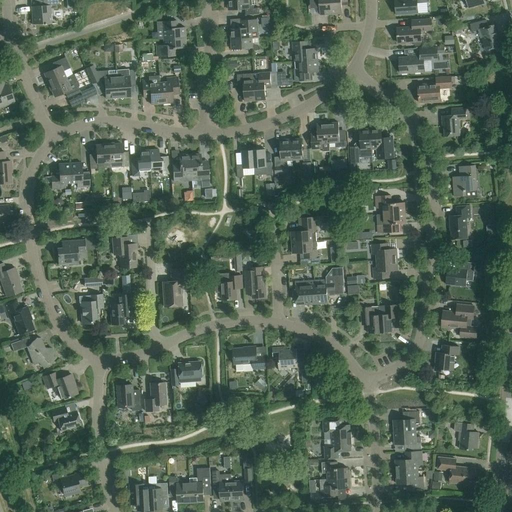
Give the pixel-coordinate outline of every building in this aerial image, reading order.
[(59,5),(58,0),(42,0),(43,6),(31,7),(32,24),(44,24),(51,24),(50,6),(59,5)] [(228,0),(229,10),(245,9),(246,15),(260,14),(259,8),(254,8),(253,6),(255,5),(254,0),(228,0)] [(310,0),(311,4),(319,4),(320,15),(331,14),(330,0),(310,0)] [(330,0),(331,14),(342,13),(341,2),(348,2),(347,0),(330,0)] [(427,2),(427,0),(395,0),(396,15),(418,13),(417,2),(427,2)] [(241,28),(230,29),(231,39),(252,38),(259,37),(257,19),(240,20),(241,28)] [(398,43),(413,42),(414,44),(416,46),(420,46),(421,44),(421,41),(422,41),(421,31),(432,30),(431,19),(412,20),(413,27),(397,28),(398,43)] [(488,27),(486,19),(470,24),(472,32),(479,30),(481,38),(483,37),(486,50),(502,46),(496,25),(488,27)] [(158,39),(185,37),(185,27),(177,27),(177,20),(157,22),(158,39)] [(185,37),(158,39),(158,40),(163,39),(163,45),(156,46),(157,57),(172,56),(172,49),(186,48),(185,37)] [(252,38),(231,39),(232,49),(253,48),(253,50),(259,50),(259,37),(252,38)] [(298,61),(318,60),(317,48),(311,48),(311,40),(305,41),(292,42),(293,54),(297,54),(298,61)] [(422,71),(421,61),(438,59),(437,54),(445,53),(444,46),(420,48),(420,55),(412,56),(412,57),(399,58),(400,73),(422,71)] [(49,85),(65,78),(62,71),(70,68),(65,57),(52,63),(54,69),(44,73),(49,85)] [(228,60),(228,68),(238,67),(237,59),(228,60)] [(312,77),(312,72),(319,72),(318,60),(298,61),(298,68),(294,69),(295,81),(312,80),(311,78),(312,77)] [(92,65),(86,68),(93,83),(99,81),(99,80),(104,79),(105,98),(118,98),(116,70),(95,71),(92,65)] [(128,69),(116,70),(118,98),(130,97),(130,83),(135,82),(134,70),(128,70),(128,69)] [(259,73),(259,79),(254,80),(255,101),(266,100),(265,86),(271,86),(270,72),(259,73)] [(0,107),(15,102),(8,84),(4,85),(0,74),(0,73),(0,107)] [(65,78),(49,85),(54,97),(65,92),(67,98),(80,92),(78,87),(79,86),(74,74),(65,78)] [(255,101),(254,80),(243,80),(243,74),(237,74),(238,88),(244,88),(245,101),(255,101)] [(278,76),(278,86),(291,85),(291,80),(286,80),(286,78),(282,79),(282,76),(278,76)] [(452,88),(451,76),(436,77),(437,83),(418,84),(419,102),(441,101),(440,89),(452,88)] [(160,82),(162,104),(172,103),(171,93),(179,92),(177,77),(166,78),(166,82),(160,82)] [(162,104),(160,82),(153,83),(153,79),(141,80),(143,95),(150,94),(151,105),(162,104)] [(70,101),(73,107),(86,101),(83,95),(70,101)] [(90,107),(103,108),(103,97),(90,96),(90,107)] [(459,119),(466,118),(466,108),(452,109),(453,115),(442,116),(442,123),(444,123),(445,136),(460,135),(459,119)] [(328,123),(329,143),(335,142),(336,147),(346,146),(346,141),(340,141),(338,122),(328,123)] [(329,143),(328,123),(317,124),(318,143),(312,143),(313,149),(323,148),(323,143),(329,143)] [(370,129),(372,149),(377,149),(377,153),(385,152),(385,158),(393,157),(392,144),(384,145),(384,146),(382,146),(381,128),(370,129)] [(355,145),(355,147),(350,147),(351,163),(358,163),(360,163),(359,157),(372,156),(372,149),(370,129),(360,130),(360,142),(356,143),(355,145)] [(291,140),(292,160),(303,159),(301,139),(291,140)] [(292,160),(291,140),(280,140),(281,156),(275,157),(276,174),(288,173),(287,160),(292,160)] [(110,162),(109,144),(96,145),(96,154),(89,154),(90,169),(103,168),(103,163),(110,162)] [(109,144),(110,162),(117,162),(117,167),(129,166),(128,152),(122,152),(121,144),(109,144)] [(149,150),(150,170),(162,169),(162,174),(169,174),(168,156),(159,157),(158,149),(149,150)] [(253,150),(255,168),(255,175),(267,174),(267,176),(273,175),(272,162),(266,163),(265,149),(253,150)] [(150,170),(149,150),(139,151),(140,158),(131,159),(132,176),(139,176),(139,171),(150,170)] [(255,168),(253,150),(242,151),(243,164),(237,165),(237,178),(244,177),(243,169),(255,168)] [(11,168),(11,161),(5,162),(4,152),(0,151),(0,183),(11,183),(10,169),(11,168)] [(209,187),(209,182),(208,163),(201,164),(200,154),(189,155),(191,176),(198,175),(198,179),(201,179),(202,187),(209,187)] [(172,165),(172,166),(174,181),(185,180),(184,176),(191,176),(189,155),(179,156),(179,162),(177,162),(176,163),(176,165),(173,166),(173,165),(172,165)] [(331,160),(332,169),(340,168),(339,159),(331,160)] [(388,160),(389,169),(397,169),(396,159),(388,160)] [(89,174),(82,175),(81,162),(70,163),(71,183),(77,183),(77,188),(90,187),(89,174)] [(313,180),(311,162),(302,163),(304,181),(313,180)] [(51,176),(52,189),(66,188),(65,184),(71,183),(70,163),(58,164),(59,176),(51,176)] [(466,191),(477,190),(475,165),(459,166),(460,176),(453,177),(454,197),(466,196),(466,191)] [(275,185),(283,185),(283,176),(275,176),(275,185)] [(266,184),(267,196),(276,195),(275,183),(266,184)] [(122,199),(132,199),(131,187),(121,188),(122,199)] [(133,202),(144,201),(143,193),(132,193),(133,202)] [(383,214),(405,213),(404,202),(391,203),(391,195),(376,196),(376,208),(382,208),(383,214)] [(0,221),(9,221),(8,206),(0,206),(0,221)] [(470,217),(470,206),(457,207),(457,215),(450,216),(451,226),(452,239),(467,238),(466,218),(470,217)] [(405,213),(383,214),(383,219),(377,220),(378,233),(393,232),(393,224),(406,223),(405,213)] [(321,216),(322,223),(336,223),(335,215),(321,216)] [(292,242),(312,241),(311,233),(316,233),(315,217),(301,217),(302,225),(302,231),(291,231),(292,242)] [(137,249),(136,244),(127,244),(127,237),(112,238),(113,248),(119,247),(121,268),(137,267),(135,249),(137,249)] [(85,250),(84,240),(66,241),(67,248),(57,248),(58,265),(78,263),(77,250),(85,250)] [(312,241),(292,242),(293,253),(304,253),(304,259),(313,258),(314,264),(320,263),(320,257),(318,257),(317,249),(312,249),(312,241)] [(376,261),(397,259),(397,249),(389,249),(388,243),(371,244),(372,254),(376,254),(376,261)] [(397,259),(376,261),(377,267),(373,268),(374,279),(391,278),(390,271),(398,270),(397,259)] [(466,286),(467,280),(473,281),(475,263),(468,262),(468,269),(448,267),(446,284),(466,286)] [(22,291),(18,279),(19,278),(15,268),(6,271),(3,263),(0,263),(0,278),(7,297),(22,291)] [(266,297),(265,276),(263,276),(262,267),(251,268),(251,271),(245,271),(246,284),(252,284),(253,298),(266,297)] [(315,284),(316,304),(328,303),(328,295),(344,294),(342,267),(331,268),(324,276),(325,280),(315,280),(315,284)] [(186,285),(185,269),(171,270),(171,282),(162,282),(164,307),(182,306),(181,285),(186,285)] [(230,282),(215,283),(216,292),(222,292),(223,300),(237,299),(236,289),(242,288),(242,286),(241,275),(230,276),(230,282)] [(84,287),(102,286),(102,277),(84,278),(84,287)] [(316,304),(315,284),(315,280),(295,282),(296,301),(304,301),(304,305),(316,304)] [(350,294),(360,293),(359,282),(350,282),(350,294)] [(401,288),(394,288),(394,302),(402,301),(401,288)] [(103,307),(102,295),(90,296),(91,302),(81,302),(82,323),(97,322),(96,314),(98,314),(98,307),(103,307)] [(131,310),(130,295),(118,295),(118,304),(110,305),(111,324),(124,324),(124,310),(131,310)] [(358,297),(354,297),(355,306),(364,305),(364,301),(359,301),(358,297)] [(34,329),(30,317),(31,316),(27,306),(20,309),(16,300),(4,304),(9,319),(13,317),(19,335),(34,329)] [(471,319),(473,319),(474,306),(458,304),(457,312),(443,311),(442,327),(461,329),(460,337),(476,338),(477,327),(470,327),(471,319)] [(379,315),(380,333),(392,332),(391,318),(397,318),(396,305),(390,305),(391,314),(379,315)] [(380,333),(379,315),(368,316),(367,307),(361,307),(362,320),(368,320),(369,333),(380,333)] [(39,363),(44,368),(56,358),(54,353),(52,349),(45,348),(41,338),(32,342),(27,346),(34,365),(39,363)] [(459,347),(443,345),(442,353),(436,352),(434,371),(444,372),(444,370),(453,371),(455,355),(458,355),(459,347)] [(253,363),(254,369),(266,368),(265,356),(257,356),(256,346),(247,347),(247,348),(233,349),(234,357),(236,357),(236,364),(253,363)] [(272,348),(273,358),(280,357),(280,361),(278,361),(279,370),(290,370),(290,368),(297,367),(297,371),(306,371),(304,353),(297,353),(297,349),(286,349),(286,347),(272,348)] [(201,377),(200,362),(178,364),(178,369),(170,369),(172,386),(178,385),(177,379),(201,377)] [(77,394),(75,386),(71,374),(58,379),(56,372),(43,377),(47,388),(56,385),(60,398),(67,396),(68,398),(77,394)] [(166,404),(165,382),(150,383),(151,399),(145,399),(146,411),(159,411),(158,405),(166,404)] [(141,410),(139,390),(133,390),(132,385),(116,386),(118,408),(132,407),(132,410),(141,410)] [(81,426),(77,411),(67,414),(66,407),(51,411),(54,422),(58,420),(61,431),(81,426)] [(403,420),(394,420),(394,432),(416,431),(415,425),(420,425),(419,411),(403,412),(403,420)] [(332,439),(352,438),(351,430),(350,430),(350,425),(337,426),(336,419),(323,420),(324,432),(332,431),(332,439)] [(474,424),(461,423),(459,440),(460,440),(460,449),(472,450),(472,448),(477,448),(479,432),(474,432),(474,424)] [(421,437),(416,437),(416,431),(394,432),(395,444),(405,444),(405,450),(422,449),(421,437)] [(352,438),(332,439),(333,446),(325,447),(325,459),(338,458),(338,451),(351,451),(351,446),(352,446),(352,438)] [(418,471),(417,465),(422,465),(422,451),(405,452),(406,460),(396,460),(397,472),(418,471)] [(366,477),(365,457),(353,458),(354,478),(366,477)] [(450,482),(473,485),(475,468),(455,466),(456,459),(439,457),(438,469),(451,470),(450,482)] [(327,479),(350,478),(349,469),(348,469),(348,467),(338,468),(337,461),(322,462),(322,473),(327,473),(327,479)] [(198,483),(190,483),(191,502),(204,501),(203,489),(211,488),(210,474),(210,468),(197,468),(198,483)] [(231,481),(231,474),(219,475),(219,471),(213,471),(214,485),(220,485),(221,501),(232,500),(231,481)] [(418,477),(418,471),(397,472),(397,484),(407,483),(407,491),(424,490),(423,477),(418,477)] [(84,472),(75,474),(75,475),(67,477),(65,472),(52,475),(53,481),(57,480),(59,491),(63,491),(65,496),(80,492),(78,485),(87,483),(84,472)] [(184,483),(177,478),(177,476),(169,477),(170,491),(178,490),(178,503),(191,502),(190,483),(184,483)] [(350,478),(327,479),(328,485),(320,485),(321,497),(339,496),(339,489),(350,488),(350,478)] [(243,481),(231,481),(232,500),(244,499),(243,481)] [(149,489),(150,510),(162,509),(162,497),(168,497),(167,483),(155,483),(155,489),(149,489)] [(150,510),(149,489),(143,489),(143,484),(130,485),(131,499),(138,498),(138,511),(150,510)]
